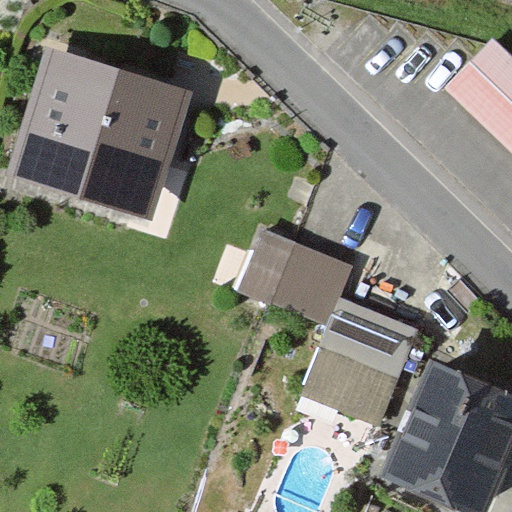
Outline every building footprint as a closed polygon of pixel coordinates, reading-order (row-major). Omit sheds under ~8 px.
[(511,54),(494,37),(447,85),(511,148),(511,54)] [(189,91),(52,48),(12,172),(149,215),(189,91)] [(239,288),(281,305),(305,247),(263,229),(239,288)] [(351,266),(305,247),(281,305),(330,325),(302,393),(375,423),(413,330),(337,299),(351,266)] [(384,473),(479,511),(480,511),(511,435),(511,395),(430,361),(384,473)]
